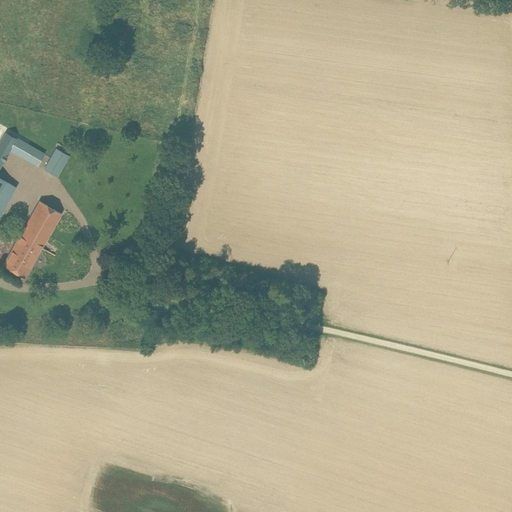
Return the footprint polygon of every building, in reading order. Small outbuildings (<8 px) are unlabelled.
[(6,132),(0,142),(0,166),(10,149),(16,138),(6,132)] [(32,148),(16,138),(10,149),(26,159),(32,148)] [(44,154),(32,148),(26,159),(37,165),(44,154)] [(68,156),(56,149),(44,169),(56,176),(68,156)] [(0,196),(8,183),(0,177),(0,196)] [(8,183),(0,196),(0,206),(3,208),(15,187),(8,183)] [(61,213),(39,201),(21,233),(42,245),(61,213)] [(42,245),(21,233),(3,265),(24,277),(42,245)]
